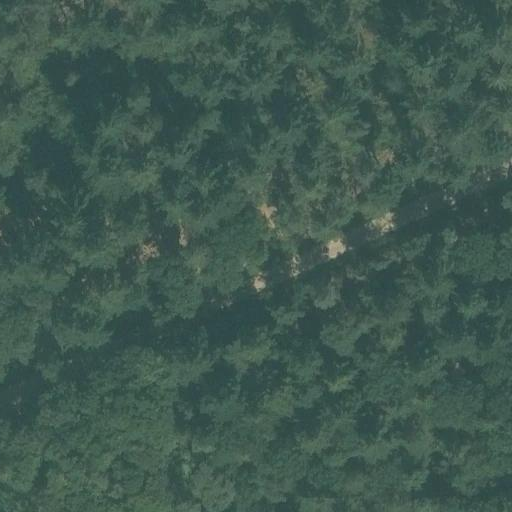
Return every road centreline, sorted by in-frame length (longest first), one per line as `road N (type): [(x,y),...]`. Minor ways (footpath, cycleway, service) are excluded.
road 1 (track): [(160,304),(511,151)]
road 2 (track): [(0,374),(160,304)]
